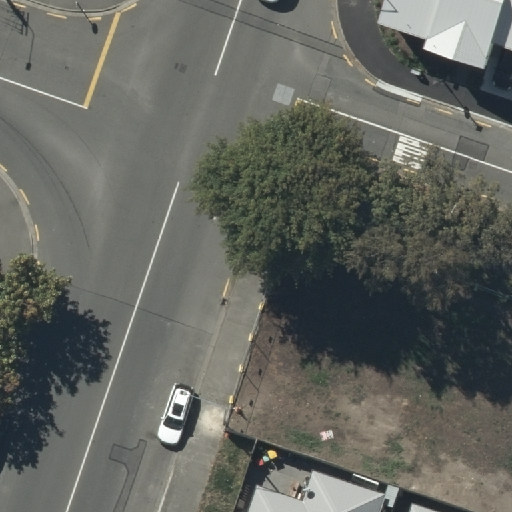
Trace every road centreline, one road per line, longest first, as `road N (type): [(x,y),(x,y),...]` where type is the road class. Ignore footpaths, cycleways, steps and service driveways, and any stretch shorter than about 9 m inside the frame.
road 1 (tertiary): [(206,102),(68,511)]
road 2 (residential): [(206,102),(306,102),(511,175)]
road 3 (unclassified): [(0,78),(85,106),(206,102)]
